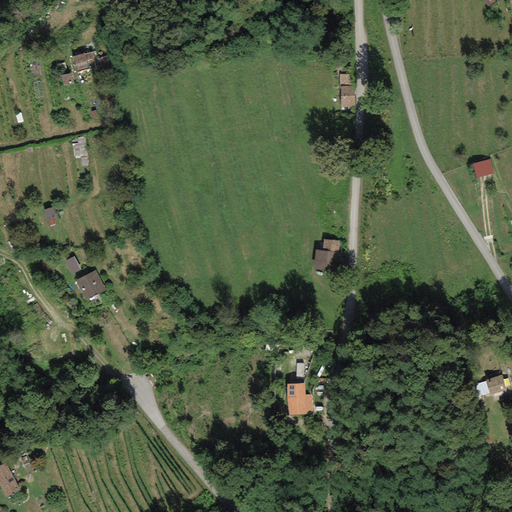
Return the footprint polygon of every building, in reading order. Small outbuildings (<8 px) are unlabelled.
[(93,54),(74,60),(78,74),(98,68),(93,54)] [(71,74),(64,75),(64,85),(72,84),(71,74)] [(356,108),(355,88),(342,88),(343,109),(356,108)] [(490,160),(472,164),(476,179),(493,175),(490,160)] [(53,208),(45,210),(49,222),(56,220),(53,208)] [(324,249),(316,248),(314,266),(338,270),(340,258),(344,257),(346,242),(325,239),(324,249)] [(67,262),(72,277),(82,273),(77,259),(67,262)] [(95,268),(75,279),(86,300),(106,289),(95,268)] [(502,374),(485,378),(489,393),(506,389),(502,374)] [(290,418),(315,417),(314,395),(307,396),(307,386),(288,387),(290,418)] [(0,463),(0,483),(6,495),(19,488),(5,462),(0,463)]
